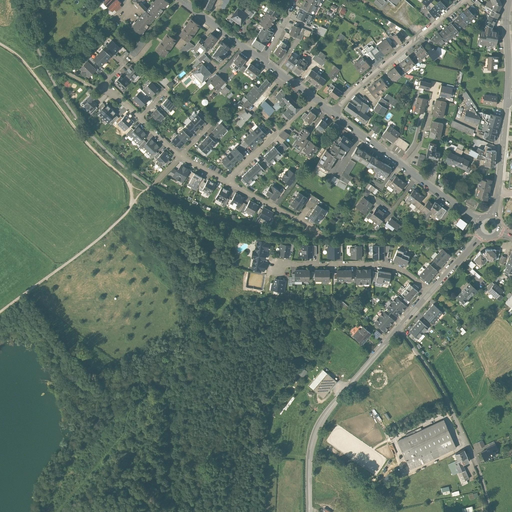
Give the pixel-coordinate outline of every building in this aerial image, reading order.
[(118,0),(113,0),(107,7),(112,11),(113,9),(119,4),(120,2),(118,0)] [(143,0),(131,0),(142,12),(144,10),(145,10),(147,8),(141,2),(143,0)] [(153,0),(147,8),(145,10),(154,18),(155,19),(168,2),(165,0),(153,0)] [(214,0),(203,0),(201,6),(210,10),(214,0)] [(314,14),(319,4),(309,0),(303,0),(300,7),(314,14)] [(375,0),(374,2),(382,9),(390,1),(395,6),(399,0),(386,0),(386,1),(385,0),(375,0)] [(447,7),(440,0),(438,2),(435,5),(441,12),(447,7)] [(491,0),(493,4),(491,8),(498,12),(503,5),(500,0),(491,0)] [(119,4),(113,9),(116,12),(121,7),(119,4)] [(248,15),(248,16),(251,18),(257,11),(248,5),(244,11),(248,15)] [(441,12),(435,5),(432,7),(429,10),(435,17),(441,12)] [(280,12),(269,6),(266,12),(276,18),(280,12)] [(501,13),(498,12),(491,8),(486,6),(484,8),(491,12),(489,14),(498,19),(501,13)] [(244,11),(238,7),(230,17),(240,25),(248,16),(248,15),(244,11)] [(309,23),(314,14),(300,7),(295,16),(309,23)] [(140,34),(154,18),(145,10),(144,10),(142,12),(130,26),(140,34)] [(468,10),(464,13),(470,20),(471,21),(475,17),(473,15),(469,11),(468,10)] [(262,17),(273,24),(276,18),(266,12),(262,17)] [(463,13),(459,16),(466,23),(467,24),(470,20),(464,13),(463,13)] [(498,19),(489,14),(489,15),(487,14),(486,17),(488,18),(485,23),(486,23),(493,27),(498,19)] [(459,16),(455,20),(456,20),(460,25),(462,27),(466,23),(459,16)] [(273,24),(262,17),(259,23),(263,25),(269,29),(273,24)] [(190,18),(178,35),(188,42),(200,25),(190,18)] [(493,27),(486,23),(484,28),(486,28),(485,29),(480,28),(478,43),(497,47),(499,31),(492,30),(493,27)] [(293,35),(296,37),(300,27),(293,24),(289,34),(291,35),(293,35)] [(452,24),(448,28),(454,36),(455,36),(459,33),(456,30),(452,25),(452,24)] [(269,29),(263,25),(251,44),(261,51),(273,32),(269,29)] [(327,29),(320,26),(316,34),(323,37),(327,29)] [(296,37),(295,38),(301,40),(303,35),(308,37),(311,32),(300,27),(296,37)] [(447,27),(444,30),(450,38),(451,39),(454,36),(448,28),(447,27)] [(443,30),(439,33),(445,41),(446,42),(450,38),(444,30),(443,30)] [(399,31),(393,36),(395,39),(398,43),(405,38),(399,31)] [(286,32),(282,41),(286,44),(291,35),(289,34),(286,32)] [(439,33),(438,32),(430,40),(434,42),(440,45),(445,41),(439,33)] [(176,40),(167,33),(155,49),(164,56),(176,40)] [(217,38),(210,33),(203,41),(211,47),(217,38)] [(389,36),(386,38),(390,43),(395,39),(393,36),(391,34),(389,36)] [(147,42),(142,38),(130,53),(135,57),(147,42)] [(211,47),(203,41),(200,38),(196,44),(200,47),(206,52),(211,47)] [(386,38),(377,45),(384,54),(393,48),(390,43),(386,38)] [(113,40),(108,45),(111,48),(116,53),(121,48),(113,40)] [(220,45),(217,48),(224,54),(229,48),(221,41),(218,44),(220,45)] [(194,46),(188,42),(184,46),(183,45),(178,50),(183,54),(192,48),(194,46)] [(283,48),(278,45),(273,52),(281,58),(283,55),(285,52),(286,50),(285,50),(283,48)] [(367,46),(361,51),(367,58),(369,56),(372,59),(375,56),(377,59),(384,54),(377,45),(373,48),(372,45),(369,47),(367,46)] [(417,48),(424,57),(428,54),(426,51),(421,45),(417,48)] [(431,47),(426,51),(428,54),(433,60),(439,56),(435,51),(433,48),(432,49),(431,47)] [(437,49),(435,51),(439,56),(442,60),(446,51),(438,47),(437,49)] [(225,55),(224,54),(217,48),(212,55),(212,56),(215,57),(220,62),(225,55)] [(364,60),(367,58),(361,51),(359,48),(356,50),(362,58),(363,57),(364,60)] [(424,57),(417,48),(413,51),(416,55),(420,60),(424,57)] [(104,50),(99,54),(107,61),(111,57),(107,52),(104,50)] [(321,51),(318,56),(325,61),(326,62),(328,60),(324,58),(326,55),(321,51)] [(207,56),(204,53),(198,59),(200,62),(204,59),(207,56)] [(212,56),(212,55),(211,53),(207,56),(204,59),(208,63),(211,61),(212,60),(210,58),(212,56)] [(292,69),(299,59),(291,53),(284,63),(292,69)] [(99,54),(95,58),(98,61),(102,66),(107,61),(99,54)] [(246,60),(238,54),(233,61),(236,64),(233,67),(236,69),(238,68),(239,66),(240,67),(242,65),(246,60)] [(315,54),(312,58),(322,66),(325,61),(318,56),(315,54)] [(420,60),(416,55),(413,57),(414,58),(418,63),(420,63),(422,62),(420,60)] [(409,56),(399,63),(400,65),(404,69),(406,72),(415,64),(412,60),(409,56)] [(489,56),(488,69),(491,69),(498,69),(499,56),(489,56)] [(354,65),(360,73),(369,65),(364,60),(363,57),(362,58),(354,65)] [(306,63),(300,58),(299,59),(292,69),(299,75),(304,69),(306,63)] [(94,65),(96,64),(93,61),(90,59),(81,68),(84,70),(82,72),(86,76),(88,74),(90,76),(97,69),(94,65)] [(260,71),(250,63),(246,68),(244,71),(254,78),(260,71)] [(212,74),(202,64),(192,73),(200,83),(201,84),(204,81),(212,74)] [(340,69),(335,66),(328,75),(333,79),(340,69)] [(396,68),(394,66),(386,73),(392,80),(394,78),(396,80),(402,75),(396,68)] [(398,66),(396,68),(402,75),(404,74),(401,71),(398,66)] [(140,74),(133,68),(127,73),(134,80),(140,74)] [(325,80),(317,74),(311,69),(305,78),(319,88),(325,80)] [(225,82),(218,74),(217,75),(213,79),(210,83),(217,89),(218,90),(219,88),(225,82)] [(129,84),(121,77),(115,82),(123,90),(129,84)] [(381,77),(367,88),(375,98),(389,87),(381,77)] [(253,87),(261,94),(271,83),(266,78),(258,87),(255,84),(253,87)] [(63,84),(68,88),(72,84),(67,80),(63,84)] [(431,83),(420,81),(418,86),(429,89),(431,83)] [(159,90),(152,82),(146,89),(153,96),(159,90)] [(329,94),(336,99),(342,91),(331,84),(326,90),(329,92),(329,94)] [(225,86),(221,90),(220,91),(224,95),(230,90),(225,86)] [(452,88),(441,86),(439,95),(450,98),(452,88)] [(261,94),(253,87),(244,96),(252,103),(261,94)] [(279,103),(277,102),(272,107),(265,100),(260,105),(262,107),(259,110),(269,120),(285,103),(288,105),(294,100),(286,93),(281,89),(275,96),(280,101),(279,103)] [(467,107),(467,109),(476,112),(481,118),(479,124),(478,124),(477,129),(478,129),(478,131),(479,134),(483,135),(484,130),(483,130),(484,121),(485,120),(484,119),(477,108),(476,106),(466,91),(459,95),(467,107)] [(149,100),(140,92),(134,99),(142,107),(149,100)] [(388,93),(383,98),(390,103),(397,108),(401,102),(388,93)] [(484,94),(483,104),(496,106),(498,96),(484,94)] [(350,102),(344,109),(355,116),(360,110),(362,101),(357,97),(355,95),(351,99),(357,104),(355,106),(350,102)] [(252,103),(244,96),(241,100),(243,103),(242,104),(247,109),(252,103)] [(97,105),(88,97),(82,104),(91,112),(97,105)] [(381,97),(373,109),(383,116),(388,109),(387,108),(390,103),(383,98),(381,97)] [(427,99),(417,97),(414,111),(423,114),(427,99)] [(176,106),(168,98),(162,103),(170,112),(176,106)] [(294,100),(288,105),(286,108),(287,109),(283,113),(284,114),(288,117),(289,119),(301,107),(294,100)] [(445,102),(436,100),(432,115),(442,117),(445,102)] [(360,110),(355,116),(364,124),(369,117),(364,113),(368,105),(362,101),(360,110)] [(100,115),(104,119),(112,110),(108,106),(100,115)] [(165,116),(157,109),(153,114),(160,121),(165,116)] [(245,112),(244,109),(237,112),(238,115),(241,118),(237,123),(241,127),(252,114),(249,112),(247,113),(245,112)] [(467,109),(464,120),(479,124),(481,118),(476,112),(467,109)] [(117,114),(112,110),(104,119),(109,123),(117,114)] [(316,115),(310,111),(307,114),(304,119),(310,124),(316,115)] [(500,117),(490,114),(487,123),(489,125),(497,127),(500,117)] [(126,115),(123,118),(118,124),(117,124),(125,131),(133,122),(126,115)] [(198,115),(193,120),(200,127),(205,122),(198,115)] [(327,124),(321,119),(315,127),(321,132),(327,124)] [(195,132),(200,127),(193,120),(188,125),(195,132)] [(443,124),(433,121),(430,135),(430,136),(439,139),(439,138),(442,124),(443,124)] [(474,130),(454,121),(451,126),(472,136),(474,130)] [(497,127),(489,125),(484,121),(483,130),(484,130),(483,135),(483,137),(485,138),(494,141),(497,127)] [(220,122),(213,130),(220,137),(227,129),(220,122)] [(374,123),(371,129),(379,134),(381,128),(374,123)] [(141,130),(137,125),(128,134),(133,139),(141,130)] [(390,125),(381,136),(385,139),(386,138),(393,143),(398,136),(400,133),(390,125)] [(260,127),(255,130),(262,138),(267,134),(260,127)] [(295,141),(303,146),(304,144),(308,139),(305,137),(309,132),(304,129),(295,141)] [(146,135),(141,130),(133,139),(138,144),(146,135)] [(183,130),(178,135),(185,142),(191,137),(183,130)] [(255,130),(251,134),(258,142),(262,138),(255,130)] [(289,135),(284,131),(278,136),(285,140),(289,135)] [(254,146),(258,142),(251,134),(247,138),(252,143),(254,146)] [(180,147),(185,142),(178,135),(173,140),(180,147)] [(338,143),(336,144),(344,150),(346,152),(353,142),(343,135),(342,137),(340,135),(336,141),(338,143)] [(209,136),(204,141),(211,148),(216,143),(209,136)] [(398,136),(393,143),(404,151),(409,144),(398,136)] [(155,142),(150,138),(141,147),(146,151),(155,142)] [(247,138),(237,148),(241,153),(252,143),(247,138)] [(206,153),(211,148),(204,141),(199,146),(206,153)] [(303,146),(295,141),(293,145),(300,150),(303,146)] [(319,148),(310,141),(306,146),(303,151),(311,158),(319,148)] [(160,147),(155,142),(146,151),(151,156),(160,147)] [(283,143),(277,149),(281,154),(283,156),(285,153),(284,152),(288,148),(283,143)] [(344,150),(336,144),(334,143),(328,151),(337,157),(339,158),(344,150)] [(430,143),(426,157),(439,160),(441,152),(436,150),(437,145),(430,143)] [(486,150),(491,150),(491,148),(485,145),(483,150),(478,148),(476,152),(482,155),(485,157),(486,150)] [(351,156),(367,166),(373,156),(357,146),(351,156)] [(268,152),(276,159),(281,154),(277,149),(274,147),(268,152)] [(319,157),(325,149),(321,147),(316,155),(319,157)] [(237,148),(232,152),(239,160),(244,155),(241,153),(237,148)] [(454,154),(460,156),(463,151),(457,148),(454,154)] [(482,155),(476,152),(471,149),(469,153),(480,159),(482,155)] [(329,171),(337,157),(328,151),(326,150),(317,164),(329,171)] [(170,157),(164,151),(155,160),(162,167),(170,157)] [(454,154),(449,151),(445,160),(447,161),(447,163),(450,164),(452,163),(456,165),(460,156),(454,154)] [(232,152),(228,156),(235,164),(239,160),(232,152)] [(270,164),(276,159),(268,152),(263,157),(265,159),(270,164)] [(419,154),(416,166),(422,167),(425,156),(419,154)] [(230,168),(235,164),(228,156),(223,160),(230,168)] [(373,156),(367,166),(376,171),(382,162),(373,156)] [(470,161),(460,156),(456,165),(463,168),(462,170),(468,173),(470,167),(467,166),(470,161)] [(485,159),(484,165),(494,166),(495,157),(485,157),(485,159)] [(260,165),(264,170),(266,171),(272,166),(270,164),(265,159),(260,165)] [(356,163),(350,160),(338,178),(333,175),(329,181),(344,190),(352,177),(348,175),(356,163)] [(260,165),(258,162),(252,168),(259,175),(264,170),(260,165)] [(392,167),(382,162),(376,171),(373,177),(382,183),(392,167)] [(329,171),(317,164),(315,167),(326,174),(329,171)] [(439,166),(432,164),(430,170),(438,172),(439,166)] [(180,169),(179,168),(173,177),(183,183),(188,173),(184,171),(186,169),(182,166),(180,169)] [(246,173),(253,181),(259,175),(252,168),(246,173)] [(296,175),(289,169),(281,178),(288,184),(296,175)] [(247,186),(253,181),(246,173),(240,179),(247,186)] [(202,178),(194,174),(188,185),(196,189),(202,178)] [(401,179),(396,176),(392,182),(389,186),(393,190),(401,179)] [(485,178),(485,180),(480,179),(479,182),(478,182),(476,191),(477,191),(476,195),(481,196),(481,198),(487,200),(491,180),(485,178)] [(401,179),(393,190),(398,193),(401,190),(406,183),(401,179)] [(216,184),(209,181),(204,191),(211,194),(216,184)] [(377,189),(369,183),(366,188),(370,192),(374,194),(377,189)] [(281,192),(271,185),(264,193),(274,201),(279,195),(281,192)] [(230,191),(222,187),(216,199),(223,203),(230,191)] [(366,188),(362,193),(367,197),(370,192),(366,188)] [(419,193),(414,190),(410,194),(407,199),(411,203),(419,193)] [(308,198),(299,191),(294,198),(303,205),(308,198)] [(407,199),(410,194),(408,192),(402,199),(405,201),(407,199)] [(245,198),(237,193),(232,204),(240,208),(245,198)] [(419,193),(411,203),(416,206),(419,202),(423,197),(419,193)] [(319,200),(311,194),(308,199),(315,204),(319,200)] [(465,194),(461,202),(475,210),(479,202),(465,194)] [(373,204),(363,197),(355,207),(365,214),(373,204)] [(299,211),(303,205),(294,198),(289,204),(291,206),(297,210),(299,211)] [(429,210),(434,205),(429,201),(424,206),(421,211),(426,215),(429,210)] [(259,206),(252,202),(247,211),(254,215),(259,206)] [(424,206),(419,202),(416,206),(414,209),(419,213),(421,211),(424,206)] [(440,207),(435,203),(434,205),(429,210),(432,212),(435,214),(440,207)] [(327,211),(316,204),(312,211),(322,218),(327,211)] [(273,213),(263,207),(259,215),(269,221),(273,213)] [(446,211),(440,207),(435,214),(437,216),(436,217),(440,220),(446,211)] [(381,211),(377,208),(372,214),(369,218),(374,221),(381,211)] [(426,220),(432,212),(429,210),(426,215),(423,218),(426,220)] [(318,224),(322,218),(312,211),(308,217),(309,218),(316,223),(318,224)] [(381,211),(374,221),(378,224),(381,220),(386,214),(381,211)] [(341,221),(336,217),(333,221),(339,225),(341,221)] [(466,222),(459,217),(454,223),(461,228),(466,222)] [(396,222),(391,218),(386,225),(392,230),(395,228),(397,230),(400,225),(396,222)] [(381,220),(378,224),(375,228),(378,230),(384,223),(381,220)] [(269,253),(271,242),(255,240),(253,249),(251,248),(249,258),(251,258),(249,270),(265,272),(266,263),(264,263),(266,252),(269,253)] [(289,251),(291,246),(280,244),(277,257),(288,259),(289,251)] [(312,246),(302,245),(302,258),(312,258),(312,254),(312,246)] [(339,246),(339,245),(326,245),(326,259),(339,259),(339,252),(339,246)] [(383,252),(383,245),(371,245),(371,259),(383,259),(383,252)] [(362,258),(362,246),(350,247),(350,258),(362,258)] [(397,249),(392,260),(399,263),(404,252),(397,249)] [(448,254),(442,249),(437,254),(445,262),(450,257),(448,254)] [(480,252),(473,259),(480,266),(487,259),(499,259),(499,250),(496,250),(496,249),(485,249),(485,251),(483,251),(481,253),(480,252)] [(411,255),(404,252),(399,263),(407,266),(411,255)] [(440,267),(445,262),(437,254),(432,260),(434,261),(439,266),(440,267)] [(511,261),(507,259),(503,266),(505,267),(502,272),(508,275),(509,273),(511,274),(511,272),(511,261)] [(430,265),(435,269),(439,266),(434,261),(430,265)] [(430,265),(429,263),(424,268),(433,276),(437,271),(435,269),(430,265)] [(428,281),(433,276),(424,268),(420,273),(421,275),(426,279),(428,281)] [(472,268),(469,272),(472,275),(473,274),(478,279),(480,276),(472,268)] [(302,269),(295,269),(294,276),(294,280),(302,280),(302,269)] [(362,270),(363,284),(371,284),(371,281),(370,270),(362,270)] [(384,272),(377,271),(375,282),(382,283),(384,272)] [(384,272),(382,283),(389,285),(391,274),(384,272)] [(260,287),(262,276),(259,276),(250,274),(248,285),(260,287)] [(286,281),(273,278),(271,289),(284,292),(286,281)] [(487,291),(493,284),(491,282),(485,288),(487,291)] [(404,288),(414,297),(419,292),(417,290),(412,286),(409,283),(404,288)] [(475,290),(468,283),(455,297),(465,305),(468,302),(466,300),(475,290)] [(502,290),(494,283),(493,284),(487,291),(495,299),(502,290)] [(405,298),(410,302),(414,297),(404,288),(400,293),(405,298)] [(390,302),(402,312),(407,306),(401,302),(397,297),(395,296),(390,302)] [(391,313),(396,318),(402,312),(390,302),(385,308),(386,309),(391,313)] [(427,310),(436,317),(441,312),(437,308),(432,304),(427,310)] [(427,310),(422,315),(427,319),(431,323),(436,317),(427,310)] [(383,312),(382,311),(377,316),(389,327),(394,322),(388,316),(383,312)] [(384,332),(389,327),(377,316),(372,322),(384,332)] [(414,325),(422,332),(427,327),(421,322),(418,320),(414,325)] [(414,325),(409,331),(417,338),(422,332),(414,325)] [(352,337),(360,344),(369,333),(362,326),(352,337)] [(380,334),(375,330),(371,335),(376,339),(380,334)] [(308,371),(303,368),(298,374),(303,377),(308,371)] [(310,386),(323,398),(337,381),(324,370),(310,386)] [(373,416),(376,422),(379,420),(381,420),(374,408),(372,410),(375,415),(373,416)] [(456,448),(443,419),(418,431),(417,428),(406,433),(407,436),(397,441),(410,469),(456,448)] [(475,443),(478,449),(484,446),(482,440),(475,443)] [(486,449),(480,452),(483,459),(484,461),(495,456),(493,452),(498,449),(495,443),(495,444),(489,446),(485,448),(486,449)] [(454,454),(457,459),(460,466),(463,465),(469,462),(464,449),(454,454)] [(469,478),(463,465),(460,466),(457,459),(448,463),(453,473),(456,472),(461,481),(466,479),(469,478)]
